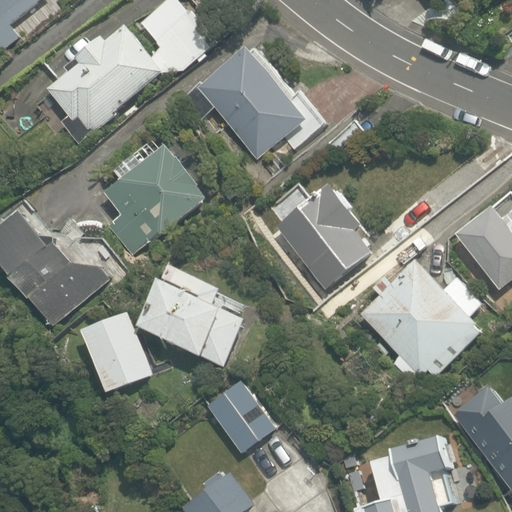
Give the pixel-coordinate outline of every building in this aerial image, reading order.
[(0,0),(0,49),(20,34),(14,27),(48,0),(0,0)] [(85,70),(53,96),(90,144),(179,74),(142,26),(120,43),(109,29),(74,56),(85,70)] [(247,52),(202,91),(192,100),(209,120),(219,110),(262,159),(307,121),(247,52)] [(120,219),(106,230),(131,262),(216,198),(168,134),(114,174),(122,186),(105,199),(120,219)] [(330,193),(279,230),(323,290),(374,253),(330,193)] [(15,219),(8,210),(0,216),(0,270),(55,339),(133,277),(101,236),(91,244),(70,219),(55,231),(34,204),(15,219)] [(511,287),(511,234),(499,218),(462,247),(501,296),(511,287)] [(414,257),(356,316),(428,388),(486,329),(414,257)] [(173,269),(143,327),(224,368),(253,310),(173,269)] [(132,316),(85,332),(107,398),(154,382),(132,316)] [(247,381),(206,409),(242,459),(282,430),(247,381)] [(511,412),(511,414),(497,395),(458,424),(511,496),(511,412)] [(388,507),(371,511),(370,511),(453,511),(461,510),(445,446),(377,464),(388,507)] [(266,511),(254,511),(232,483),(194,511),(280,511),(275,505),(266,511)]
